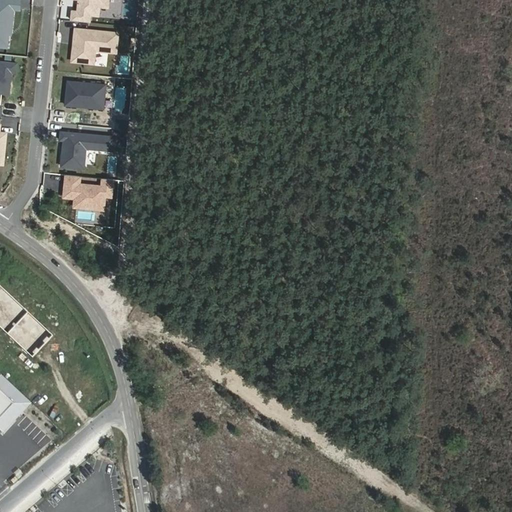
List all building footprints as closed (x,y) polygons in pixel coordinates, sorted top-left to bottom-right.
[(21,0),(0,0),(0,46),(8,47),(10,34),(10,29),(13,30),(15,9),(20,10),(21,0)] [(82,0),(82,3),(79,3),(78,12),(72,11),(71,20),(90,22),(90,15),(99,15),(99,6),(108,7),(108,0),(82,0)] [(118,34),(76,29),(72,61),(94,63),(95,50),(116,52),(118,34)] [(0,93),(10,95),(11,86),(9,85),(9,80),(12,80),(13,72),(17,73),(18,64),(2,62),(1,70),(0,69),(0,93)] [(106,85),(68,81),(65,105),(77,107),(77,102),(88,103),(88,108),(103,109),(106,85)] [(115,137),(61,131),(60,140),(64,141),(63,151),(66,151),(66,155),(62,155),(61,166),(78,168),(78,161),(85,162),(86,149),(113,151),(115,137)] [(81,176),(67,175),(65,192),(71,193),(71,198),(76,198),(75,207),(104,210),(106,196),(112,197),(114,180),(103,179),(102,187),(80,184),(81,176)] [(0,436),(1,437),(28,408),(0,382),(0,436)]
